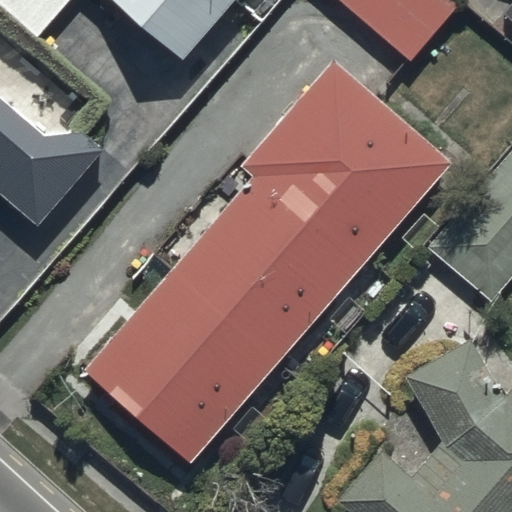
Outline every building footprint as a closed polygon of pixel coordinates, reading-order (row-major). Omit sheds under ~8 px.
[(128,0),(172,38),(205,0),(128,0)] [(463,8),(453,0),(328,0),(411,69),(463,8)] [(454,174),(333,69),(240,175),(257,191),(209,240),(209,239),(209,237),(208,236),(208,234),(208,233),(207,232),(206,231),(205,229),(205,228),(204,227),(202,226),(201,225),(200,224),(199,224),(197,223),(196,223),(195,223),(193,223),(192,222),(190,223),(189,223),(187,223),(186,224),(185,224),(183,225),(182,226),(181,227),(180,228),(179,229),(178,230),(177,231),(177,232),(176,234),(176,235),(176,237),(175,238),(175,240),(175,241),(176,243),(176,244),(176,245),(177,247),(178,248),(179,249),(179,250),(181,251),(182,252),(183,253),(184,254),(185,254),(187,255),(188,255),(190,256),(191,256),(192,256),(194,256),(195,256),(87,380),(193,472),(454,174)] [(0,190),(28,218),(95,138),(75,121),(39,130),(0,96),(0,190)] [(511,287),(511,153),(426,249),(493,309),(511,287)] [(380,457),(336,510),(337,511),(511,511),(511,397),(505,405),(475,349),(408,382),(443,450),(411,488),(380,457)]
